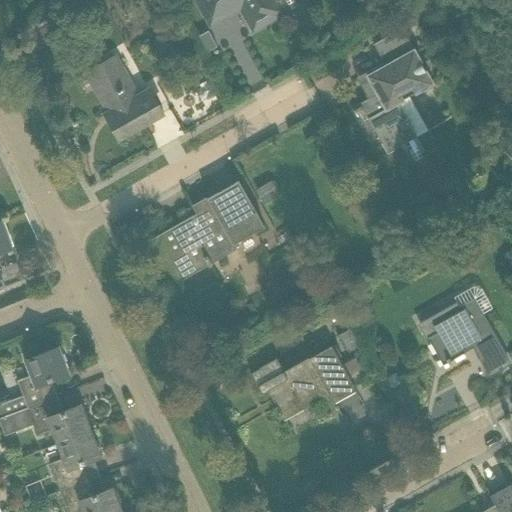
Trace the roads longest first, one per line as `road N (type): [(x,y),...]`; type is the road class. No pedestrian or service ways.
road 1 (residential): [(61,234),(293,99)]
road 2 (residential): [(194,511),(87,289)]
road 3 (residential): [(362,511),(499,437)]
road 4 (residential): [(61,234),(0,115)]
